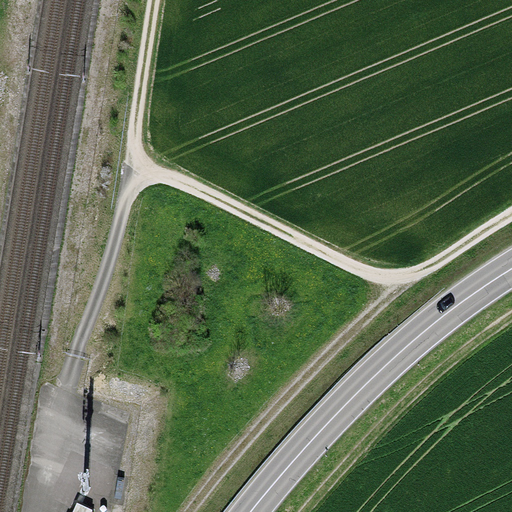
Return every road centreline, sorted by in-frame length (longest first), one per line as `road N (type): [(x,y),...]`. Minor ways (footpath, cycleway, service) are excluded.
road 1 (track): [(133,163),(384,275),(432,264),(511,213)]
road 2 (track): [(133,163),(31,511)]
road 3 (trunk): [(511,268),(368,381),(250,511)]
road 4 (track): [(414,272),(273,410),(189,511)]
road 5 (track): [(511,315),(398,408),(304,511)]
road 6 (track): [(154,0),(133,163)]
